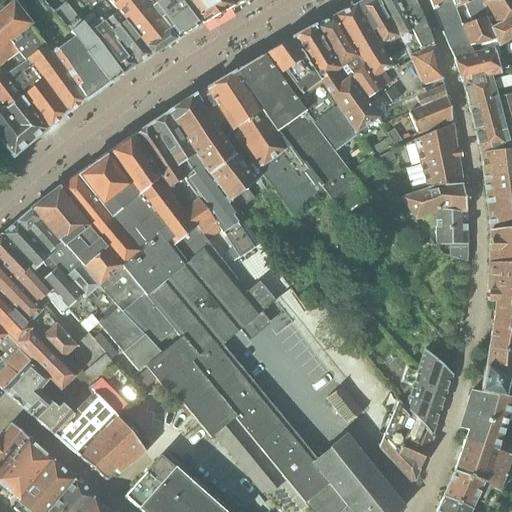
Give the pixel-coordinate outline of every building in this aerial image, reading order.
[(46,131),(67,115),(85,102),(62,70),(46,47),(45,47),(28,27),(31,25),(18,9),(23,6),(18,0),(15,0),(0,12),(0,72),(4,78),(46,131)] [(60,0),(64,3),(79,22),(79,23),(98,46),(122,76),(135,67),(90,10),(91,9),(83,0),(60,0)] [(119,16),(151,56),(176,40),(144,0),(83,0),(91,9),(100,2),(114,19),(118,15),(119,16)] [(144,0),(176,40),(202,25),(182,0),(144,0)] [(231,9),(224,0),(182,0),(202,25),(203,26),(231,9)] [(247,2),(251,0),(224,0),(231,9),(232,9),(247,2)] [(376,0),(368,0),(354,7),(390,69),(392,67),(396,65),(398,68),(404,64),(402,61),(409,57),(399,38),(398,39),(376,0)] [(394,0),(376,0),(398,39),(399,38),(411,32),(394,0)] [(413,0),(394,0),(411,32),(421,53),(433,48),(428,33),(413,0)] [(461,26),(442,33),(453,60),(475,55),(471,47),(480,45),(491,43),(495,41),(491,30),(487,19),(490,17),(485,5),(482,0),(427,0),(434,16),(435,16),(439,28),(440,28),(459,20),(455,8),(464,5),(471,22),(461,26)] [(511,0),(482,0),(485,5),(490,17),(487,19),(491,30),(511,17),(511,0)] [(33,24),(31,25),(28,27),(45,47),(46,47),(62,70),(85,102),(108,85),(93,65),(53,14),(42,1),(25,15),(33,24)] [(90,10),(135,67),(151,57),(151,56),(119,16),(118,15),(114,19),(100,2),(91,9),(90,10)] [(108,85),(122,76),(98,46),(79,23),(79,22),(64,3),(53,14),(93,65),(108,85)] [(390,69),(354,7),(333,18),(358,61),(379,91),(381,94),(390,106),(415,97),(425,93),(422,86),(420,82),(410,60),(404,64),(398,68),(396,65),(392,67),(390,69)] [(483,53),(494,50),(497,61),(505,58),(501,45),(511,38),(511,17),(491,30),(495,41),(491,43),(480,45),(483,53)] [(362,102),(364,101),(367,104),(381,94),(379,91),(358,61),(333,18),(313,28),(339,68),(362,102)] [(313,28),(292,40),(321,85),(354,133),(377,118),(367,104),(364,101),(362,102),(339,68),(313,28)] [(321,85),(292,40),(262,56),(286,88),(314,126),(334,153),(356,136),(354,133),(321,85)] [(409,57),(410,60),(420,82),(422,86),(441,80),(433,49),(433,48),(421,53),(409,57)] [(494,50),(453,60),(461,82),(500,73),(497,61),(494,50)] [(286,88),(262,56),(235,73),(262,110),(260,111),(275,133),(287,149),(288,148),(302,167),(303,166),(324,193),(342,215),(367,197),(334,153),(314,126),(286,88)] [(0,107),(29,144),(46,131),(4,78),(0,72),(0,107)] [(235,73),(205,91),(226,124),(258,170),(263,177),(273,192),(292,218),(324,193),(303,166),(302,167),(288,148),(287,149),(275,133),(260,111),(262,110),(235,73)] [(462,88),(467,105),(497,97),(495,90),(511,85),(509,75),(462,88)] [(415,97),(419,108),(445,98),(443,86),(425,93),(415,97)] [(226,124),(205,91),(194,98),(211,124),(249,177),(254,184),(263,177),(258,170),(226,124)] [(467,105),(475,137),(506,129),(511,127),(511,106),(509,94),(497,97),(467,105)] [(194,98),(167,115),(208,176),(209,175),(231,205),(236,212),(254,200),(247,190),(254,184),(249,177),(211,124),(194,98)] [(425,131),(450,120),(445,98),(419,108),(416,110),(425,131)] [(0,142),(12,158),(29,144),(0,107),(0,142)] [(208,176),(167,115),(148,127),(179,175),(213,221),(220,231),(224,237),(239,227),(231,216),(236,212),(231,205),(209,175),(208,176)] [(413,141),(420,165),(437,160),(437,158),(457,153),(451,125),(413,141)] [(151,166),(168,190),(176,201),(183,211),(194,202),(208,221),(198,229),(206,241),(220,231),(213,221),(179,175),(148,127),(131,137),(131,138),(151,166)] [(475,137),(479,153),(511,150),(511,139),(509,141),(506,129),(475,137)] [(392,144),(393,145),(401,141),(393,130),(387,135),(389,138),(392,144)] [(131,138),(104,157),(119,176),(135,196),(134,197),(152,221),(179,256),(179,257),(201,282),(242,329),(241,330),(247,337),(266,321),(260,313),(275,301),(258,282),(246,292),(211,246),(207,242),(198,229),(208,221),(194,202),(183,211),(176,201),(168,190),(151,166),(131,138)] [(389,138),(373,147),(377,153),(392,144),(389,138)] [(482,177),(511,173),(511,150),(479,153),(482,177)] [(379,158),(383,165),(394,159),(390,152),(379,158)] [(437,187),(462,185),(462,182),(457,153),(437,158),(437,160),(420,165),(427,190),(437,187)] [(222,345),(241,330),(242,329),(201,282),(179,257),(179,256),(152,221),(134,197),(135,196),(119,176),(104,157),(76,177),(113,223),(188,310),(219,348),(222,345)] [(511,173),(482,177),(485,197),(511,193),(511,173)] [(113,223),(76,177),(57,191),(99,241),(162,318),(173,331),(179,339),(181,341),(240,415),(232,421),(234,423),(236,421),(242,429),(250,438),(258,447),(264,455),(266,457),(273,466),(281,476),(291,488),(291,489),(310,511),(313,511),(322,503),(334,491),(312,464),(317,459),(275,409),(222,345),(219,348),(188,310),(113,223)] [(415,220),(435,212),(439,210),(466,214),(466,213),(462,185),(437,187),(427,190),(401,199),(415,220)] [(99,241),(57,191),(32,210),(32,211),(63,246),(93,280),(116,307),(140,332),(154,347),(173,331),(162,318),(99,241)] [(511,193),(485,197),(487,212),(511,209),(511,193)] [(511,209),(487,212),(490,231),(511,229),(511,209)] [(466,230),(466,214),(439,210),(435,212),(435,229),(466,230)] [(160,354),(159,353),(154,347),(140,332),(116,307),(93,280),(63,246),(32,211),(17,223),(62,276),(83,298),(118,337),(144,367),(160,354)] [(137,372),(144,367),(118,337),(83,298),(62,276),(17,223),(2,237),(49,291),(49,290),(70,314),(80,325),(90,316),(137,372)] [(467,262),(466,230),(435,229),(436,245),(451,246),(451,258),(467,262)] [(511,229),(490,231),(489,231),(488,264),(511,264),(511,229)] [(64,319),(70,314),(49,290),(49,291),(2,237),(0,238),(0,265),(14,281),(39,309),(48,301),(64,319)] [(511,264),(488,264),(487,282),(511,284),(511,264)] [(14,281),(0,265),(0,297),(17,315),(30,330),(59,361),(75,347),(69,340),(70,339),(65,334),(64,335),(39,309),(14,281)] [(486,302),(494,302),(511,305),(511,284),(487,282),(486,302)] [(323,298),(331,307),(347,294),(339,284),(323,298)] [(403,309),(412,302),(404,292),(395,300),(403,309)] [(0,297),(0,330),(30,361),(49,381),(60,392),(75,377),(59,362),(30,330),(17,315),(0,297)] [(511,305),(494,302),(494,317),(491,329),(511,333),(511,305)] [(511,355),(511,333),(491,329),(487,350),(511,355)] [(0,390),(1,391),(30,361),(0,330),(0,390)] [(210,439),(213,436),(232,421),(240,415),(181,341),(179,339),(165,350),(164,349),(159,353),(160,354),(144,367),(146,369),(155,380),(162,388),(175,403),(179,400),(210,439)] [(511,355),(487,350),(484,369),(505,374),(511,375),(511,355)] [(424,351),(417,372),(446,397),(446,396),(450,375),(451,376),(451,375),(424,351),(423,351),(424,351)] [(106,356),(100,361),(108,370),(114,365),(106,356)] [(1,391),(30,416),(44,403),(45,401),(37,392),(49,381),(30,361),(1,391)] [(95,366),(103,375),(108,370),(100,361),(95,366)] [(87,389),(93,395),(70,418),(71,419),(54,437),(77,457),(98,435),(115,418),(114,417),(126,405),(141,394),(131,383),(132,383),(116,366),(101,379),(87,389)] [(103,375),(95,366),(89,370),(97,380),(103,375)] [(155,380),(146,369),(136,378),(145,389),(155,380)] [(431,435),(446,397),(417,372),(407,369),(402,383),(412,386),(405,409),(404,408),(404,409),(432,437),(432,436),(431,435)] [(502,399),(503,397),(505,387),(506,382),(511,383),(511,375),(505,374),(484,369),(481,382),(479,394),(502,399)] [(97,380),(89,370),(83,375),(92,385),(97,380)] [(347,425),(357,417),(362,413),(341,387),(326,399),(347,425)] [(471,391),(465,410),(475,413),(474,420),(503,427),(511,399),(511,398),(503,397),(502,399),(479,394),(471,391)] [(49,405),(45,401),(44,403),(30,416),(34,420),(49,405)] [(432,437),(404,409),(398,402),(379,448),(410,482),(415,481),(432,437)] [(34,420),(54,437),(71,419),(70,418),(58,406),(54,410),(49,405),(34,420)] [(498,442),(503,427),(474,420),(475,413),(465,410),(459,429),(467,432),(463,442),(494,452),(498,442)] [(145,453),(115,418),(98,435),(77,457),(105,481),(114,472),(115,473),(116,473),(118,475),(145,453)] [(213,436),(221,446),(242,429),(236,421),(234,423),(232,421),(213,436)] [(0,474),(27,440),(10,425),(0,437),(0,474)] [(229,455),(250,438),(242,429),(221,446),(229,455)] [(346,436),(317,459),(312,464),(334,491),(334,490),(352,511),(398,511),(404,508),(346,436)] [(258,447),(250,438),(229,455),(237,465),(258,447)] [(0,474),(0,484),(20,501),(52,463),(27,440),(0,474)] [(463,442),(453,473),(489,488),(499,492),(504,478),(506,478),(506,476),(504,476),(510,460),(511,461),(511,447),(498,442),(494,452),(463,442)] [(245,474),(266,457),(264,455),(258,447),(237,465),(245,474)] [(124,498),(139,511),(221,511),(160,457),(124,498)] [(245,474),(253,484),(273,466),(266,457),(245,474)] [(13,509),(16,511),(45,511),(72,481),(52,463),(20,501),(13,509)] [(261,493),(281,476),(273,466),(253,484),(261,493)] [(482,504),(489,488),(453,473),(441,499),(470,511),(475,501),(482,504)] [(262,495),(273,508),(274,509),(276,511),(310,511),(291,489),(291,488),(281,476),(261,493),(262,495)] [(83,511),(93,500),(72,481),(45,511),(83,511)] [(334,491),(322,503),(313,511),(352,511),(334,490),(334,491)] [(472,511),(470,511),(441,499),(435,511),(472,511)] [(105,511),(93,500),(83,511),(105,511)]
